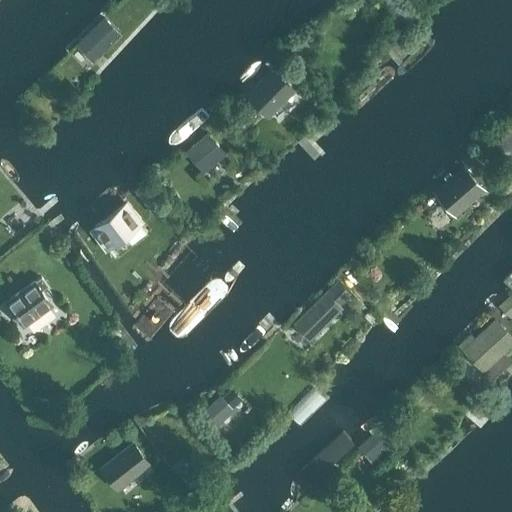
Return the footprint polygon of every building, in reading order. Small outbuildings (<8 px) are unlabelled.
[(423,10),(412,0),(383,0),(409,25),(423,10)] [(104,50),(120,34),(104,18),(77,44),(89,57),(101,46),(104,50)] [(304,40),(289,53),(299,65),(314,52),(304,40)] [(268,116),(296,89),(273,66),(246,93),(268,116)] [(234,105),(227,112),(244,128),(251,121),(234,105)] [(224,114),(214,123),(222,131),(232,122),(224,114)] [(511,130),(506,124),(490,140),(507,158),(499,166),(511,179),(511,178),(511,130)] [(204,171),(225,153),(208,133),(187,151),(204,171)] [(471,150),(462,159),(473,171),(482,163),(471,150)] [(436,191),(459,216),(488,189),(465,164),(436,191)] [(143,201),(154,214),(164,205),(153,192),(143,201)] [(93,228),(109,249),(147,219),(131,198),(93,228)] [(511,270),(503,280),(511,288),(511,270)] [(328,290),(342,304),(352,294),(338,280),(328,290)] [(50,304),(34,281),(7,301),(24,324),(50,304)] [(309,340),(342,306),(327,290),(293,324),(309,340)] [(511,294),(500,305),(511,317),(511,294)] [(481,366),(511,338),(497,322),(467,351),(481,366)] [(219,396),(203,411),(216,425),(232,411),(219,396)] [(370,429),(357,442),(377,462),(390,449),(370,429)] [(295,475),(310,492),(355,450),(340,433),(295,475)] [(132,478),(152,461),(148,456),(149,455),(135,439),(105,463),(121,483),(130,476),(132,478)] [(180,459),(172,465),(183,481),(193,474),(180,459)]
